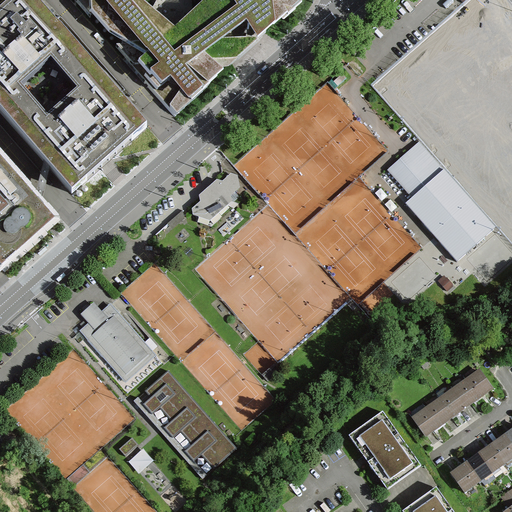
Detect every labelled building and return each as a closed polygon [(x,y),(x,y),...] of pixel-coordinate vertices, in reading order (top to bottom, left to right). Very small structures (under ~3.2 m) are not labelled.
[(18,0),(0,16),(0,104),(80,190),(153,125),(45,0),(18,0)] [(77,0),(176,116),(308,0),(77,0)] [(420,142),(381,178),(457,262),(497,227),(420,142)] [(0,271),(63,221),(0,149),(0,271)] [(200,203),(192,209),(192,215),(210,221),(232,202),(231,197),(239,190),(238,176),(231,175),(222,182),(217,181),(199,196),(200,203)] [(445,276),(438,281),(447,292),(454,287),(445,276)] [(91,325),(80,333),(127,385),(158,357),(113,306),(104,314),(96,305),(82,315),(91,325)] [(466,379),(479,398),(493,388),(480,370),(466,379)] [(170,375),(140,401),(206,477),(238,450),(170,375)] [(453,388),(466,407),(479,398),(466,379),(453,388)] [(439,398),(452,416),(466,407),(453,388),(439,398)] [(426,407),(439,426),(452,416),(439,398),(426,407)] [(412,417),(425,435),(439,426),(426,407),(412,417)] [(420,465),(382,412),(349,435),(388,489),(420,465)] [(492,444),(505,462),(511,457),(511,443),(506,435),(492,444)] [(479,453),(492,472),(505,462),(492,444),(479,453)] [(465,463),(478,481),(492,472),(479,453),(465,463)] [(452,472),(465,491),(478,481),(465,463),(452,472)] [(452,511),(436,489),(403,511),(452,511)]
